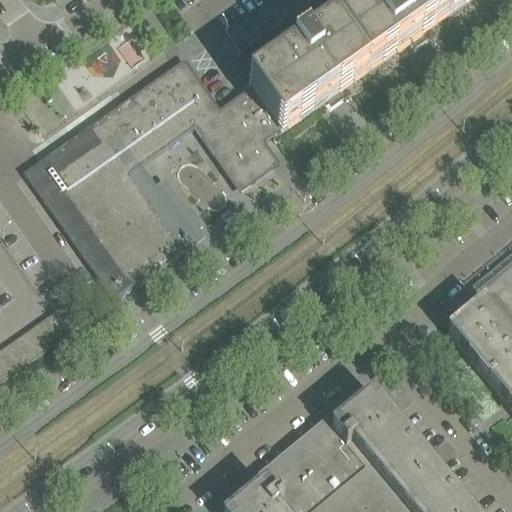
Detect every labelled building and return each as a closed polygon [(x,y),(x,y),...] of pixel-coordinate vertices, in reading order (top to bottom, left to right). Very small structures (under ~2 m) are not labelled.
[(291,23),(301,16),(289,0),(280,0),(277,3),(291,23)] [(289,0),(301,16),(311,9),(304,0),(289,0)] [(318,0),(304,0),(311,9),(320,2),(318,0)] [(365,76),(448,18),(435,0),(372,0),(376,5),(335,34),(365,76)] [(435,0),(448,18),(473,0),(435,0)] [(277,3),(275,1),(266,7),(281,30),(291,23),(277,3)] [(271,37),(281,30),(266,7),(256,14),(271,37)] [(262,43),(271,37),(256,14),(254,16),(255,18),(248,23),(262,43)] [(248,23),(247,24),(246,22),(236,28),(252,50),(262,43),(248,23)] [(240,58),(252,50),(236,28),(225,36),(240,58)] [(262,149),(365,76),(335,34),(307,53),(303,47),(289,57),(293,63),(225,110),(235,124),(211,141),(242,184),(268,166),(258,152),(262,149)] [(106,121),(105,121),(141,172),(193,135),(210,123),(189,93),(178,77),(175,72),(126,106),(120,111),(106,120),(106,121)] [(25,178),(23,179),(112,306),(138,288),(139,290),(142,287),(141,286),(195,248),(156,193),(155,192),(141,172),(105,121),(104,122),(25,178)] [(511,270),(475,301),(481,308),(446,336),(478,375),(487,386),(496,397),(504,407),(511,416),(511,270)] [(74,303),(53,318),(68,339),(89,324),(74,303)] [(58,347),(68,339),(53,318),(43,325),(58,347)] [(58,347),(43,325),(32,333),(48,354),(58,347)] [(32,333),(22,340),(37,362),(48,354),(32,333)] [(27,369),(37,362),(22,340),(12,348),(27,369)] [(12,348),(1,355),(16,376),(27,369),(12,348)] [(1,355),(0,355),(0,375),(6,384),(16,376),(1,355)] [(332,434),(325,425),(257,482),(263,490),(258,494),(236,511),(464,511),(433,474),(428,468),(393,426),(388,420),(382,413),(372,401),(361,410),(340,427),(335,432),(332,434)]
